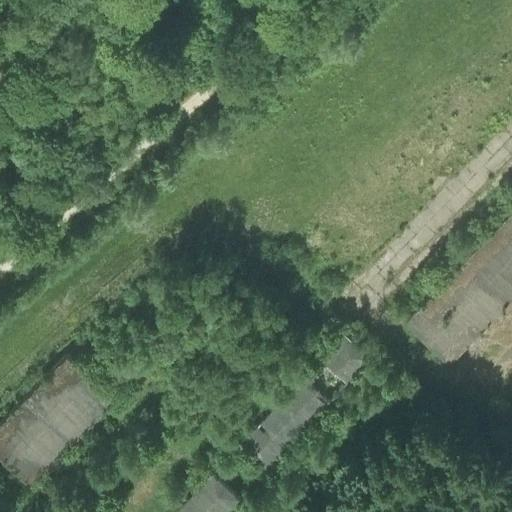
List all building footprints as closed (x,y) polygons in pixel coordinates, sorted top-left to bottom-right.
[(511,85),(511,15),(495,0),(481,0),(255,237),(313,293),(511,85)] [(511,291),(511,197),(405,315),(452,358),(511,291)] [(367,355),(340,329),(236,437),(263,463),(367,355)] [(113,398),(62,349),(0,412),(0,468),(23,490),(113,398)] [(218,511),(239,492),(211,465),(164,511),(218,511)]
